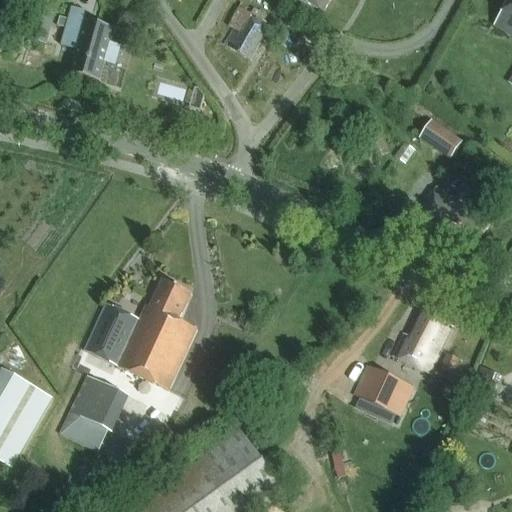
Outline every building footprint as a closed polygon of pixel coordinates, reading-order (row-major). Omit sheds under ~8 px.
[(300,0),(324,14),(332,0),(300,0)] [(511,38),(511,0),(495,27),(511,38)] [(114,30),(82,21),(85,12),(70,8),(59,46),(74,50),(67,73),(98,83),(104,64),(113,66),(119,47),(110,44),(114,30)] [(251,16),(239,10),(229,27),(235,30),(226,47),(252,62),(271,28),(263,23),(251,16)] [(255,10),(251,16),(263,23),(266,17),(255,10)] [(36,13),(28,41),(48,46),(55,17),(36,13)] [(432,122),(421,139),(452,160),(463,142),(432,122)] [(434,190),(413,221),(440,240),(445,234),(472,253),(489,228),(434,190)] [(140,321),(108,306),(86,353),(169,392),(197,330),(180,322),(192,295),(163,281),(151,309),(147,307),(140,321)] [(410,338),(404,336),(393,358),(431,376),(453,329),(421,314),(410,338)] [(470,395),(492,402),(501,375),(480,367),(470,395)] [(355,398),(403,418),(415,390),(367,369),(355,398)] [(5,371),(0,379),(0,457),(17,467),(54,399),(5,371)] [(88,379),(61,436),(97,453),(108,429),(114,432),(130,399),(88,379)] [(168,425),(144,443),(161,466),(185,448),(168,425)] [(119,511),(273,511),(290,500),(238,427),(119,511)] [(340,454),(332,456),(338,480),(346,478),(340,454)]
